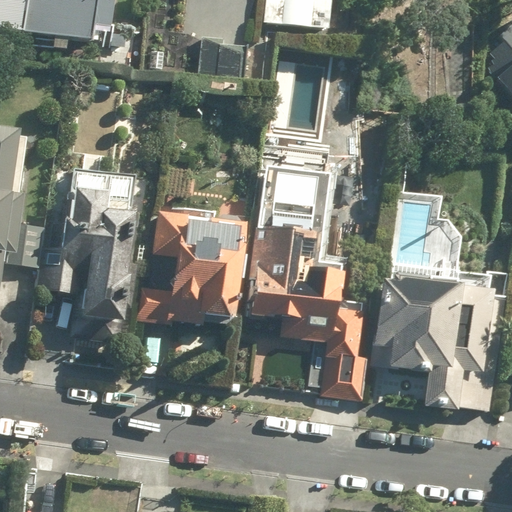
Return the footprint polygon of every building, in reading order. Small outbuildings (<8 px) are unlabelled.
[(0,0),(0,34),(110,51),(117,0),(0,0)] [(511,64),(491,81),(511,106),(511,64)] [(27,142),(0,140),(0,308),(17,310),(27,142)] [(129,260),(124,259),(126,238),(131,238),(137,182),(69,175),(59,267),(34,265),(30,299),(65,302),(60,343),(119,349),(129,260)] [(236,332),(247,201),(223,199),(221,223),(155,217),(151,255),(172,257),(169,291),(139,288),(136,323),(236,332)] [(298,305),(341,307),(343,265),(323,263),(326,219),(303,218),(302,233),(280,232),(281,216),(261,215),(259,249),(263,250),(263,262),(259,262),(257,303),(278,304),(277,322),(297,323),(298,305)] [(493,351),(500,352),(502,303),(496,303),(496,294),(481,294),(482,277),(401,273),(400,286),(378,285),(375,349),(389,350),(388,375),(426,376),(424,413),(490,416),(493,351)] [(271,313),(246,312),(244,342),(269,344),(271,313)] [(362,358),(365,315),(327,313),(321,398),(359,400),(362,358)]
